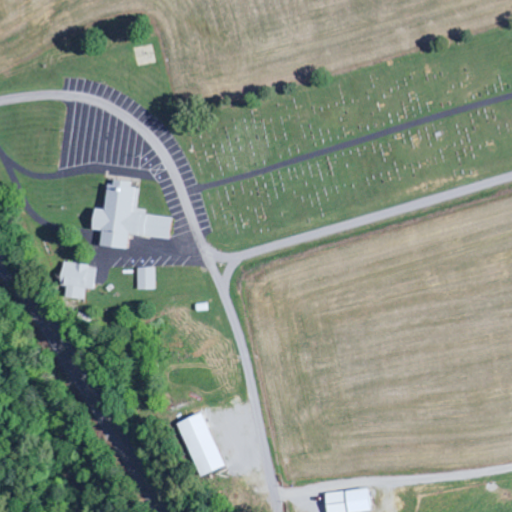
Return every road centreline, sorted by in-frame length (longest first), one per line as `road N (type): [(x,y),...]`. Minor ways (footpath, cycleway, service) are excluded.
road 1 (residential): [(278,511),(241,340),(156,144),(117,111),(86,99),(0,100)]
road 2 (residential): [(209,257),(265,251),(511,177)]
road 3 (secondary): [(163,511),(82,371),(0,259)]
